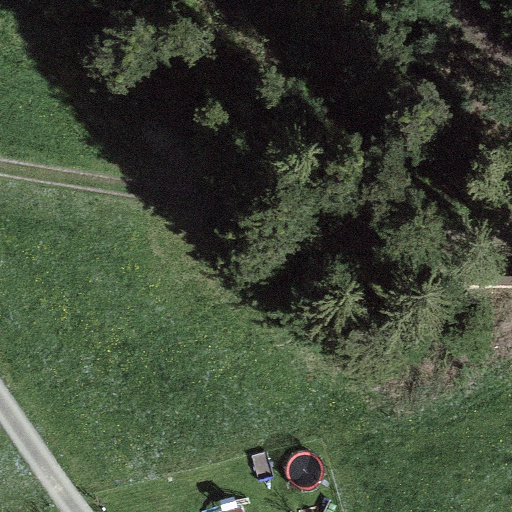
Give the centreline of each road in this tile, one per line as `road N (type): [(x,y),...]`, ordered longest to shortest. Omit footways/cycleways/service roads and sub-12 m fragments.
road 1 (track): [(0,175),(511,242)]
road 2 (track): [(423,0),(511,87)]
